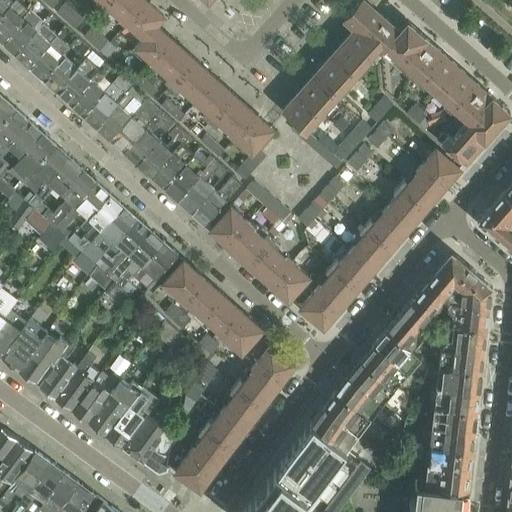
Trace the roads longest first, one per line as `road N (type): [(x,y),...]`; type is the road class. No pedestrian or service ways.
road 1 (residential): [(327,361),(0,69)]
road 2 (residential): [(511,303),(487,511)]
road 3 (residential): [(165,511),(0,390)]
road 4 (residential): [(211,511),(327,361)]
road 5 (residential): [(327,361),(447,220)]
road 6 (residential): [(176,0),(243,58),(296,0)]
road 7 (residential): [(407,0),(511,93)]
